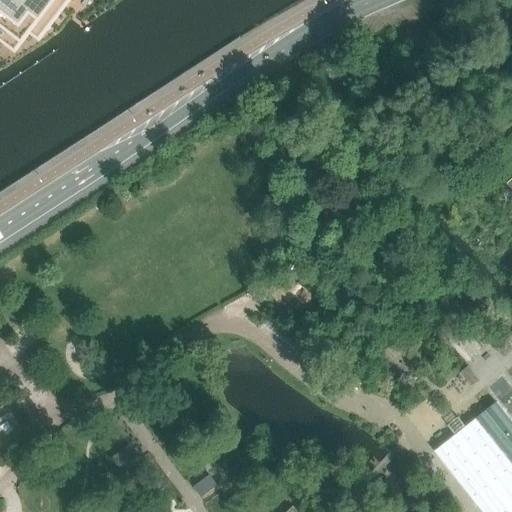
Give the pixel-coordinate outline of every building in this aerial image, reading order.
[(0,0),(0,39),(13,51),(29,32),(38,40),(70,0),(0,0)] [(269,318),(263,325),(293,349),(299,341),(269,318)] [(475,326),(470,332),(481,343),(487,337),(475,326)] [(468,333),(455,346),(471,361),(484,348),(468,333)] [(511,350),(511,348),(506,341),(496,348),(504,357),(511,350)] [(479,379),(468,366),(460,373),(471,386),(479,379)] [(511,511),(511,423),(497,404),(436,455),(472,501),(481,511),(511,511)] [(0,447),(23,433),(11,413),(10,414),(5,406),(0,409),(0,447)] [(137,455),(129,446),(112,459),(119,469),(137,455)] [(218,486),(210,476),(194,488),(202,498),(218,486)]
